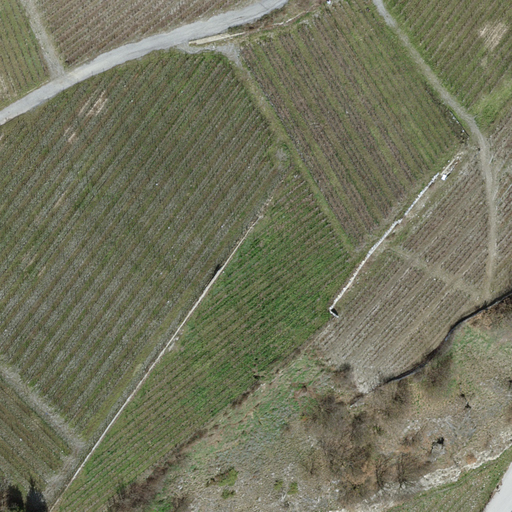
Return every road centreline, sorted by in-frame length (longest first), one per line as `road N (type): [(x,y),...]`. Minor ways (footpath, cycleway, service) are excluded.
road 1 (track): [(0,119),(130,50),(275,0)]
road 2 (track): [(372,511),(511,456)]
